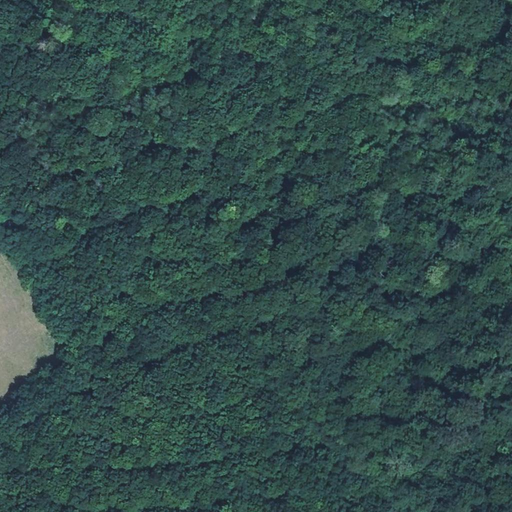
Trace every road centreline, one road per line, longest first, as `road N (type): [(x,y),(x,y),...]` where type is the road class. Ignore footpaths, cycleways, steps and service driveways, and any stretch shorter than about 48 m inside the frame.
road 1 (track): [(226,65),(200,90),(174,188),(92,350),(53,404),(0,435)]
road 2 (track): [(511,50),(387,55)]
